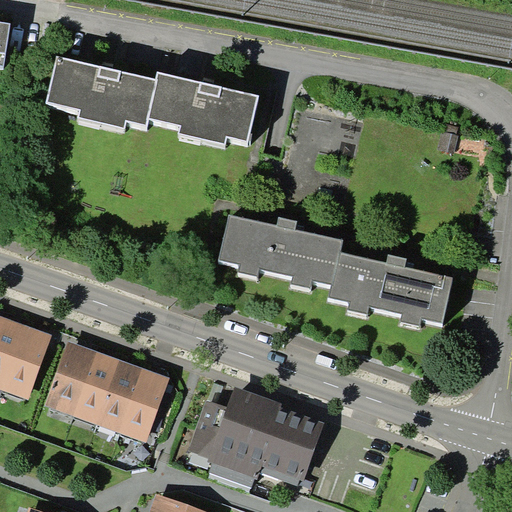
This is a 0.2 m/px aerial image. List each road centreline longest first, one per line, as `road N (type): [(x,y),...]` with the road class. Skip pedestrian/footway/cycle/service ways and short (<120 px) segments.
road 1 (residential): [(511,166),(503,126),(428,84),(0,0)]
road 2 (primary): [(488,443),(0,271)]
road 3 (residential): [(488,443),(511,229)]
